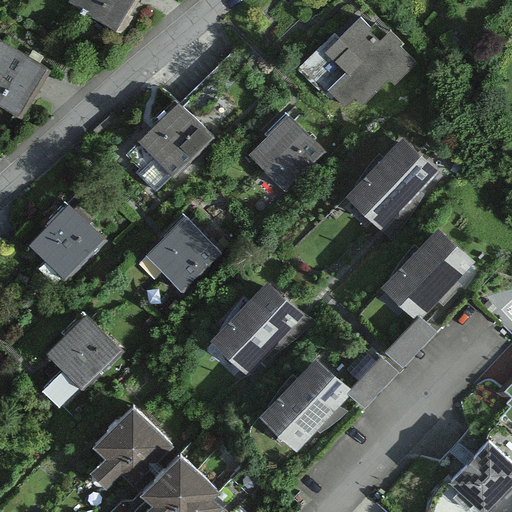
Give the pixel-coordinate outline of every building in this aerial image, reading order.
[(67,0),(119,30),(136,0),(67,0)] [(379,36),(357,14),(346,25),(343,22),(321,45),(318,43),(297,64),(342,108),(354,95),(363,104),(389,78),(393,82),(415,60),(385,31),(379,36)] [(49,71),(0,41),(0,106),(19,118),(49,71)] [(134,139),(156,162),(139,178),(152,192),(169,176),(170,177),(212,137),(176,99),(134,139)] [(283,187),(322,149),(286,113),(247,152),(283,187)] [(436,172),(399,136),(342,195),(380,231),(436,172)] [(61,277),(100,238),(65,203),(25,242),(61,277)] [(179,291),(219,250),(183,216),(144,256),(179,291)] [(402,366),(432,333),(419,321),(473,263),(434,227),(377,289),(413,321),(385,351),(402,366)] [(301,316),(263,281),(206,341),(244,377),(301,316)] [(78,387),(119,350),(84,313),(44,350),(78,387)] [(360,407),(394,372),(379,358),(346,391),(312,358),(254,418),(291,453),(348,395),(360,407)] [(103,487),(117,472),(131,485),(170,445),(131,406),(91,447),(102,458),(88,473),(103,487)] [(455,491),(450,496),(464,509),(469,503),(478,511),(482,511),(511,479),(511,463),(484,439),(445,481),(455,491)] [(217,492),(178,453),(138,493),(150,504),(142,511),(215,511),(220,507),(211,498),(217,492)]
